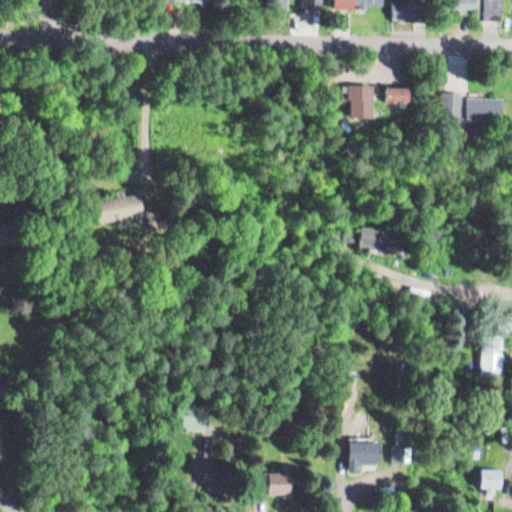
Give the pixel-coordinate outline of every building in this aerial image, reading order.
[(321,8),(321,0),(301,0),(302,8),(321,8)] [(331,0),(331,8),(380,8),(380,0),(331,0)] [(391,0),(391,17),(413,16),(413,0),(391,0)] [(474,0),(474,4),(452,4),(452,12),(442,12),(442,0),(474,0)] [(483,0),(483,16),(501,16),(501,0),(483,0)] [(368,83),(368,115),(345,114),(346,82),(368,83)] [(381,84),(380,99),(401,100),(402,85),(381,84)] [(501,95),(463,94),(463,89),(440,88),(439,117),(500,119),(501,95)] [(94,199),(99,220),(143,211),(139,190),(123,193),(121,187),(115,188),(116,194),(94,199)] [(150,209),(154,227),(171,224),(167,205),(150,209)] [(360,223),(357,243),(391,249),(394,228),(360,223)] [(511,329),(502,329),(502,312),(511,312),(511,329)] [(479,332),(479,372),(500,373),(500,332),(479,332)] [(173,401),(172,426),(202,427),(203,402),(173,401)] [(346,438),(346,460),(377,460),(377,438),(346,438)] [(390,444),(391,459),(405,459),(404,443),(390,444)] [(477,466),(477,485),(497,486),(498,467),(477,466)] [(286,469),(287,491),(265,491),(265,470),(286,469)] [(205,488),(222,490),(223,476),(206,474),(205,488)]
